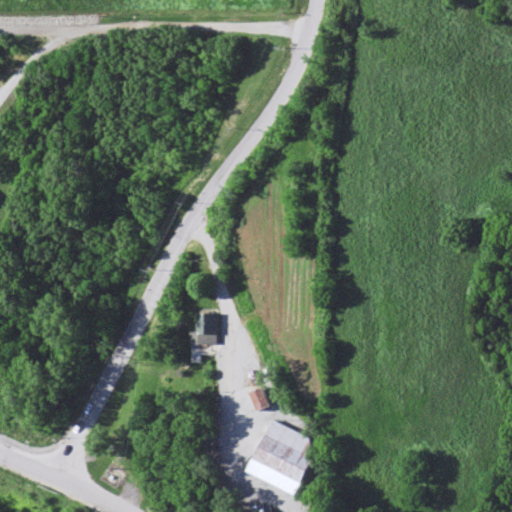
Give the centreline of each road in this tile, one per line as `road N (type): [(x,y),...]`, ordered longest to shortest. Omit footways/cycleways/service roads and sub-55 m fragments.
road 1 (secondary): [(62,477),(195,215),(289,86),(318,0)]
road 2 (residential): [(311,20),(0,26)]
